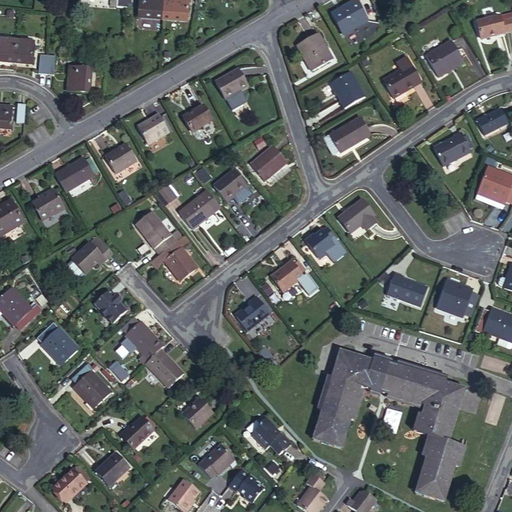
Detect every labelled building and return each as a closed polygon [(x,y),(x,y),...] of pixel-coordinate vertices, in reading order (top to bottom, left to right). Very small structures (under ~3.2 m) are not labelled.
[(111,0),(111,8),(124,9),(124,0),(111,0)] [(132,0),(124,0),(124,9),(132,9),(132,0)] [(139,0),(138,19),(163,21),(165,1),(151,0),(139,0)] [(165,1),(163,21),(188,23),(189,0),(178,0),(178,2),(165,1)] [(341,11),(331,16),(343,36),(368,22),(355,1),(340,9),(341,11)] [(511,13),(499,17),(504,34),(511,32),(511,13)] [(499,17),(477,24),(481,40),(504,34),(499,17)] [(318,36),(298,47),(312,72),(332,61),(318,36)] [(0,62),(15,64),(17,42),(7,41),(7,43),(0,41),(0,62)] [(27,42),(17,42),(15,64),(34,66),(35,45),(27,45),(27,42)] [(445,71),(463,61),(451,42),(426,57),(438,79),(446,74),(445,71)] [(46,76),(48,57),(40,57),(39,70),(39,75),(46,76)] [(56,58),(48,57),(46,76),(54,76),(56,58)] [(464,64),(463,61),(445,71),(446,74),(464,64)] [(405,88),(419,80),(411,66),(383,81),(394,100),(407,92),(405,88)] [(72,78),(71,93),(90,95),(93,69),(70,68),(69,78),(72,78)] [(238,70),(216,83),(226,101),(248,88),(238,70)] [(350,74),(331,85),(345,110),(364,99),(350,74)] [(421,84),(419,80),(405,88),(407,92),(421,84)] [(16,123),(25,124),(26,105),(18,105),(18,108),(16,123)] [(203,106),(183,118),(192,133),(212,122),(203,106)] [(0,109),(0,129),(11,130),(13,108),(4,107),(3,110),(0,109)] [(501,110),(477,122),(484,137),(509,124),(501,110)] [(154,122),(152,119),(137,128),(147,146),(169,133),(161,118),(154,122)] [(359,119),(329,136),(340,154),(370,137),(359,119)] [(461,135),(433,149),(443,168),(470,153),(461,135)] [(340,154),(329,136),(323,140),(332,155),(336,156),(340,154)] [(121,152),(119,149),(105,158),(115,174),(137,162),(128,147),(121,152)] [(273,147),(250,165),(265,183),(287,164),(273,147)] [(84,159),(55,176),(65,194),(95,176),(84,159)] [(477,195),(487,199),(488,196),(498,200),(496,203),(504,206),(505,203),(511,185),(511,177),(487,169),(477,195)] [(234,170),(214,187),(227,203),(234,198),(232,196),(246,185),(234,170)] [(31,203),(41,220),(52,214),(54,216),(64,210),(53,190),(45,195),(47,197),(39,202),(38,199),(31,203)] [(170,202),(161,190),(153,195),(164,208),(170,202)] [(487,199),(477,195),(475,201),(502,211),(504,206),(496,203),(487,199)] [(201,196),(179,214),(192,231),(215,213),(201,196)] [(4,208),(0,210),(0,237),(24,223),(10,200),(2,205),(4,208)] [(362,201),(338,219),(350,235),(361,226),(366,232),(376,224),(371,218),(373,216),(362,201)] [(160,255),(176,242),(171,237),(152,213),(136,225),(154,250),(155,249),(160,255)] [(52,214),(41,220),(43,222),(54,216),(52,214)] [(305,243),(317,258),(325,252),(326,254),(335,248),(332,244),(330,242),(335,238),(329,231),(324,235),(322,232),(315,237),(313,236),(305,243)] [(171,237),(176,242),(181,238),(177,232),(171,237)] [(97,237),(90,244),(106,260),(112,254),(97,237)] [(181,238),(176,242),(180,248),(188,243),(183,237),(181,238)] [(180,248),(176,242),(160,255),(164,261),(180,282),(197,269),(180,248)] [(90,244),(71,262),(84,276),(96,265),(99,267),(106,260),(90,244)] [(72,247),(66,251),(70,257),(76,253),(72,247)] [(325,252),(317,258),(319,261),(326,254),(325,252)] [(160,255),(152,261),(158,269),(164,261),(160,255)] [(291,261),(270,278),(282,294),(304,277),(302,274),(294,264),(291,261)] [(298,261),(294,264),(302,274),(305,271),(298,261)] [(511,269),(508,280),(506,280),(502,290),(511,293),(511,269)] [(403,276),(394,273),(386,295),(420,307),(427,288),(402,279),(403,276)] [(465,289),(446,283),(437,308),(463,317),(464,315),(472,292),(473,290),(466,287),(465,289)] [(265,284),(259,289),(264,295),(270,290),(265,284)] [(12,289),(0,301),(0,309),(4,313),(2,314),(14,326),(20,321),(25,327),(42,311),(36,305),(32,310),(12,289)] [(480,295),(472,292),(464,315),(471,318),(480,295)] [(117,302),(120,299),(117,296),(114,299),(108,293),(94,307),(112,326),(127,312),(120,304),(117,302)] [(41,296),(36,301),(41,307),(46,302),(41,296)] [(251,305),(235,317),(247,332),(269,314),(256,297),(249,303),(251,305)] [(362,302),(356,305),(359,311),(365,308),(362,302)] [(510,341),(511,335),(511,318),(507,317),(508,315),(492,309),(491,312),(483,309),(475,331),(482,334),(484,332),(510,341)] [(160,350),(164,347),(141,322),(125,337),(148,362),(160,350)] [(53,323),(37,339),(42,345),(41,346),(52,358),(54,356),(62,365),(78,350),(53,323)] [(148,362),(145,365),(167,390),(183,375),(160,350),(148,362)] [(447,381),(396,365),(390,364),(391,360),(374,355),(373,358),(372,361),(339,352),(331,378),(321,412),(315,428),(319,430),(316,439),(340,446),(342,437),(346,438),(351,421),(360,392),(361,388),(370,391),(381,394),(387,396),(420,406),(424,407),(421,417),(416,433),(429,437),(427,441),(431,442),(425,459),(418,483),(422,484),(419,493),(441,499),(444,490),(447,491),(455,468),(460,450),(448,447),(449,442),(445,441),(455,408),(459,409),(465,389),(446,384),(447,381)] [(264,365),(270,371),(275,366),(269,360),(264,365)] [(397,362),(396,365),(447,381),(448,377),(397,362)] [(118,363),(110,368),(120,384),(128,378),(118,363)] [(88,364),(71,380),(77,386),(74,389),(85,401),(87,399),(95,408),(110,393),(91,372),(93,370),(88,364)] [(321,412),(331,378),(327,377),(317,411),(321,412)] [(364,393),(360,392),(351,421),(355,423),(364,393)] [(419,410),(420,406),(387,396),(386,401),(419,410)] [(199,399),(182,416),(194,429),(211,412),(199,399)] [(449,442),(459,409),(455,408),(445,441),(449,442)] [(412,432),(416,433),(421,417),(417,416),(412,432)] [(141,418),(120,437),(133,451),(154,431),(141,418)] [(277,431),(266,419),(260,424),(257,420),(247,429),(251,433),(254,433),(254,436),(266,450),(270,446),(279,456),(291,445),(283,436),(282,436),(280,434),(279,435),(276,432),(277,431)] [(342,451),(346,438),(342,437),(340,446),(316,439),(319,430),(315,428),(312,441),(342,451)] [(422,458),(425,459),(431,442),(427,441),(422,458)] [(465,447),(449,442),(448,447),(460,450),(455,468),(459,469),(465,447)] [(221,445),(204,460),(217,474),(218,476),(229,466),(226,463),(233,458),(221,445)] [(116,453),(95,473),(109,488),(130,469),(116,453)] [(235,460),(233,458),(226,463),(229,466),(235,460)] [(217,474),(204,460),(199,465),(212,479),(217,474)] [(274,464),(268,470),(272,475),(279,469),(274,464)] [(80,468),(75,473),(85,484),(90,479),(80,468)] [(242,469),(228,487),(234,492),(236,489),(243,494),(242,498),(251,505),(263,489),(255,483),(257,481),(242,469)] [(66,480),(55,490),(67,502),(86,485),(75,473),(72,470),(64,478),(66,480)] [(314,475),(307,484),(312,488),(297,506),(304,511),(316,511),(321,506),(323,507),(328,499),(319,492),(326,484),(314,475)] [(53,488),(55,490),(66,480),(64,478),(53,488)] [(181,511),(187,511),(192,506),(190,505),(193,501),(199,493),(183,482),(168,501),(181,511)] [(444,504),(447,491),(444,490),(441,499),(419,493),(422,484),(418,483),(414,495),(444,504)] [(353,511),(368,511),(376,502),(364,493),(359,495),(353,503),(351,502),(347,508),(353,511)]
